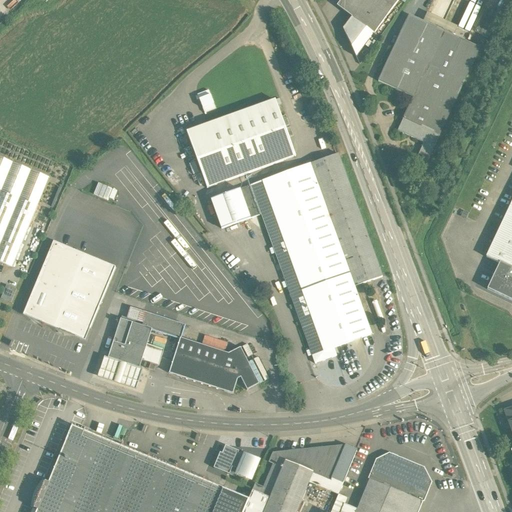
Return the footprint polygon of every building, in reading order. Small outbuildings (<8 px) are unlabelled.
[(342,0),(338,6),(352,17),(359,22),(374,33),(399,0),(342,0)] [(479,49),(408,16),(377,82),(412,98),(402,120),(439,136),(479,49)] [(359,22),(352,17),(343,29),(356,57),(374,33),(359,22)] [(275,100),(186,132),(207,189),(295,157),(275,100)] [(439,136),(402,120),(397,131),(423,143),(415,160),(425,165),(439,136)] [(338,154),(310,165),(354,287),(382,277),(338,154)] [(50,178),(0,156),(0,262),(13,268),(50,178)] [(310,165),(239,190),(250,219),(261,214),(315,364),(336,356),(333,348),(371,335),(354,287),(310,165)] [(112,190),(98,184),(94,195),(107,201),(112,190)] [(239,190),(211,200),(221,229),(250,219),(239,190)] [(511,202),(486,258),(511,269),(511,202)] [(53,242),(23,316),(84,341),(115,268),(53,242)] [(511,270),(499,264),(487,289),(511,301),(511,270)] [(16,290),(6,286),(1,299),(11,303),(16,290)] [(184,326),(146,314),(142,327),(151,330),(180,339),(184,326)] [(142,327),(120,319),(107,358),(139,369),(142,361),(147,345),(151,330),(142,327)] [(228,354),(180,339),(169,374),(232,394),(237,380),(240,379),(246,391),(259,384),(240,348),(228,354)] [(163,350),(147,345),(142,361),(158,366),(163,350)] [(243,511),(248,500),(72,427),(72,426),(72,425),(65,441),(66,441),(49,483),(45,482),(40,487),(37,494),(34,501),(34,509),(37,510),(36,511),(243,511)] [(343,450),(276,457),(285,461),(313,472),(313,473),(331,481),(332,479),(343,483),(355,455),(343,450)] [(423,468),(389,455),(377,461),(370,480),(422,501),(430,483),(423,468)] [(256,462),(244,457),(237,474),(249,479),(256,462)] [(276,457),(263,487),(261,486),(259,491),(261,492),(260,494),(252,511),(264,511),(285,461),(276,457)] [(285,461),(264,511),(296,511),(309,482),(313,473),(313,472),(285,461)] [(332,479),(331,481),(313,473),(309,482),(338,495),(343,483),(332,479)] [(417,511),(422,501),(370,480),(357,509),(355,511),(417,511)] [(248,500),(243,511),(252,511),(260,494),(252,491),(248,500)] [(348,498),(338,495),(331,511),(355,511),(357,509),(345,504),(348,498)]
